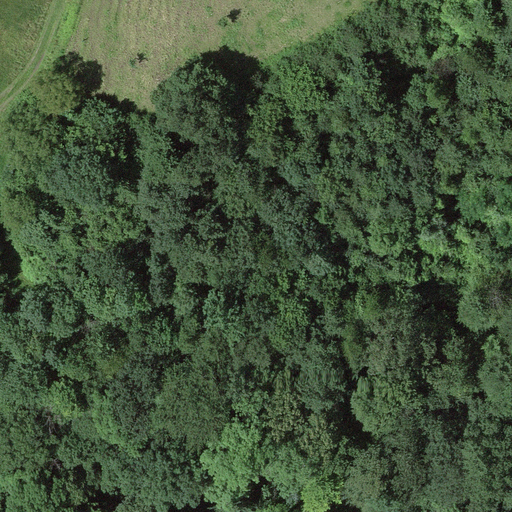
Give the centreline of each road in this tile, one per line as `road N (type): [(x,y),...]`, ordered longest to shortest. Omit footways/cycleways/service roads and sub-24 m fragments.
road 1 (track): [(0,242),(20,279),(69,284),(140,264),(285,258),(452,214),(511,217)]
road 2 (track): [(59,0),(0,175)]
